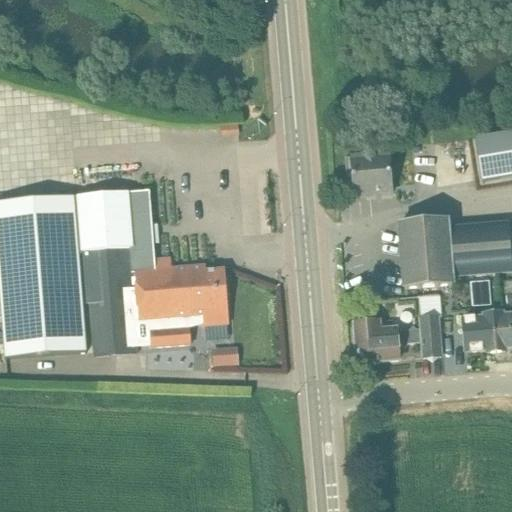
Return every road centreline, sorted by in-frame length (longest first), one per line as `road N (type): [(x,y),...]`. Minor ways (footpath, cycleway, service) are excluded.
road 1 (tertiary): [(317,404),(283,0)]
road 2 (unclassified): [(317,404),(511,390)]
